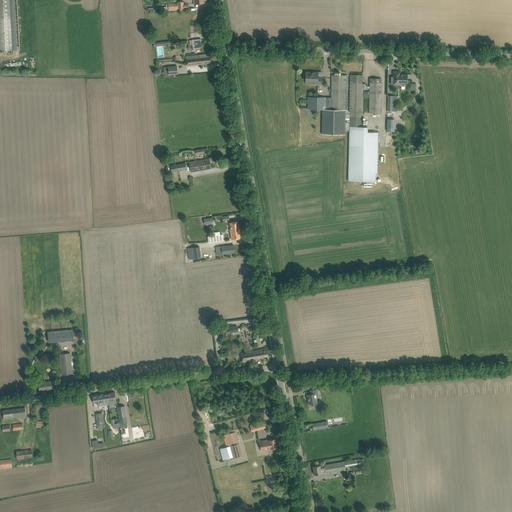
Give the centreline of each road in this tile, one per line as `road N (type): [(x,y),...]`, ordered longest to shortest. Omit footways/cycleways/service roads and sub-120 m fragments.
road 1 (tertiary): [(277,369),(222,49)]
road 2 (unclassified): [(511,58),(229,48)]
road 3 (unclassified): [(277,369),(0,402)]
road 4 (tertiary): [(302,511),(277,369)]
